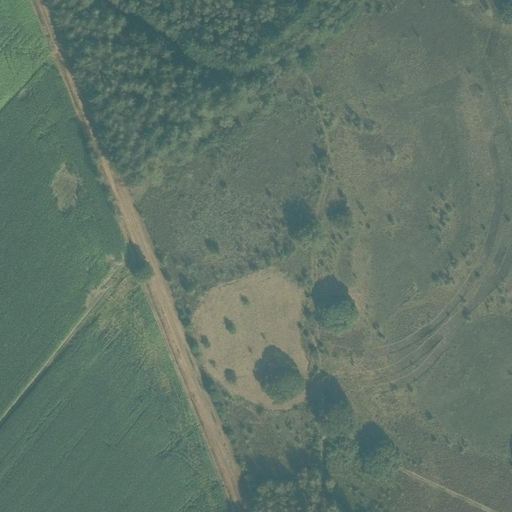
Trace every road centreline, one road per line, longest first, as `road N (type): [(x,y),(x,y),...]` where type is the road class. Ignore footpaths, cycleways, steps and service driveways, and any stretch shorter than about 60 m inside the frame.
road 1 (track): [(43,0),(246,511)]
road 2 (track): [(326,431),(314,239),(330,161),(309,84),(285,50),(340,0)]
road 3 (track): [(490,511),(326,431)]
